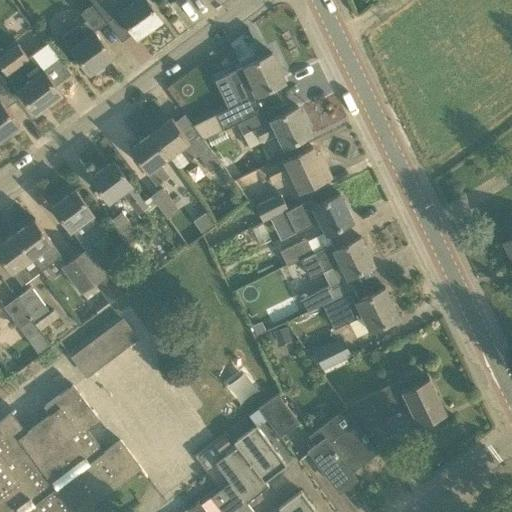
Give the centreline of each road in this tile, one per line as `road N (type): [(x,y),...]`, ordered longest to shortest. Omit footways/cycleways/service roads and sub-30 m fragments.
road 1 (tertiary): [(511,403),(319,0)]
road 2 (residential): [(0,189),(253,0)]
